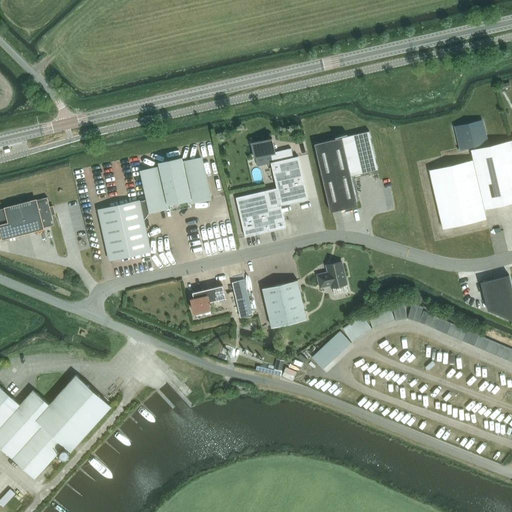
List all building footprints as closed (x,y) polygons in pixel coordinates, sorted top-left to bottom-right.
[(511,146),(511,140),(485,146),(484,143),(485,143),(481,125),(484,124),(473,126),(472,123),(455,127),(455,128),(459,127),(463,147),(457,148),(458,149),(470,146),(473,160),(430,170),(443,228),(486,219),(484,209),(511,202),(511,146)] [(330,212),(358,206),(351,176),(378,170),(369,131),(347,136),(347,134),(335,136),(336,139),(314,144),(330,212)] [(273,162),(293,157),(291,148),(275,152),(272,138),(252,143),(255,157),(271,153),(273,162)] [(265,191),(236,197),(245,237),(286,227),(281,205),(308,199),(298,156),(293,157),(273,162),(271,163),(277,188),(265,191)] [(171,211),(172,211),(171,207),(190,203),(191,207),(191,206),(191,202),(210,198),(201,158),(182,163),(181,159),(160,163),(161,167),(142,171),(148,200),(139,202),(139,201),(99,210),(110,259),(150,251),(143,221),(151,211),(170,207),(171,211)] [(0,238),(54,225),(47,197),(0,209),(0,238)] [(317,275),(320,287),(331,285),(331,288),(347,284),(341,261),(326,265),(328,272),(317,275)] [(481,282),(488,310),(511,320),(511,286),(509,275),(481,282)] [(240,317),(252,314),(244,279),(232,282),(240,317)] [(271,327),(306,319),(297,280),(262,288),(271,327)] [(209,302),(226,298),(223,285),(206,289),(209,302)] [(211,309),(209,302),(206,289),(192,292),(194,298),(191,299),(194,312),(195,312),(197,317),(211,314),(210,309),(211,309)] [(404,303),(398,304),(401,319),(407,318),(404,303)] [(413,320),(418,305),(412,303),(407,318),(413,320)] [(395,321),(401,319),(398,304),(392,305),(395,321)] [(418,305),(413,320),(419,322),(423,307),(418,305)] [(394,319),(389,307),(367,315),(372,327),(394,319)] [(429,313),(424,311),(419,322),(424,324),(429,313)] [(430,327),(435,316),(429,313),(424,324),(430,327)] [(371,328),(362,315),(342,328),(351,342),(371,328)] [(435,329),(440,318),(435,316),(430,327),(435,329)] [(441,331),(446,320),(440,318),(435,329),(441,331)] [(446,334),(451,323),(446,320),(441,331),(446,334)] [(452,336),(456,325),(451,323),(446,334),(452,336)] [(462,328),(456,325),(452,336),(457,339),(462,328)] [(462,328),(457,339),(463,341),(468,330),(462,328)] [(468,343),(473,332),(468,330),(463,341),(468,343)] [(340,331),(312,357),(323,369),(351,343),(340,331)] [(473,332),(468,343),(474,346),(479,335),(473,332)] [(479,348),(484,337),(479,335),(474,346),(479,348)] [(484,337),(479,348),(485,351),(490,340),(484,337)] [(485,351),(490,353),(495,342),(490,340),(485,351)] [(501,345),(495,342),(490,353),(496,355),(501,345)] [(501,358),(506,347),(501,345),(496,355),(501,358)] [(501,358),(507,360),(511,349),(506,347),(501,358)] [(282,371),(283,364),(276,362),(274,369),(282,371)] [(71,451),(111,406),(76,374),(50,404),(33,390),(20,404),(0,386),(0,446),(35,478),(64,445),(71,451)]
